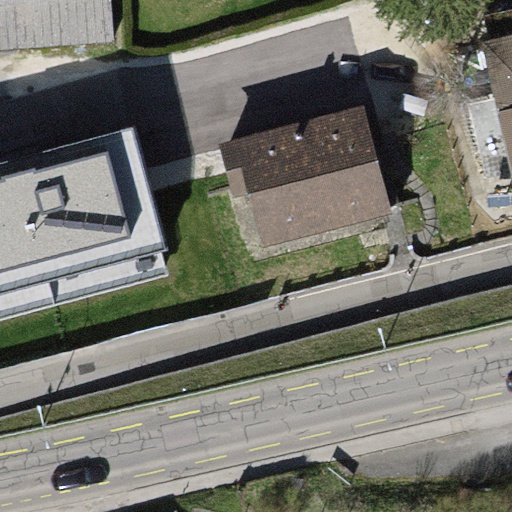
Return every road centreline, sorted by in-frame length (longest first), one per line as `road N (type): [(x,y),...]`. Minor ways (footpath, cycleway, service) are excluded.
road 1 (residential): [(0,389),(511,260)]
road 2 (primary): [(511,359),(27,474)]
road 3 (residential): [(27,474),(145,511)]
